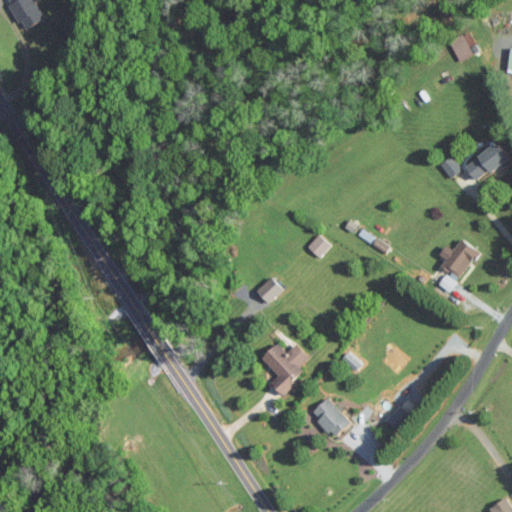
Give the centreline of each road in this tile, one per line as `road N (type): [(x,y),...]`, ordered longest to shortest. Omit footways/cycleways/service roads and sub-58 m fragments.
road 1 (residential): [(273,511),(0,99)]
road 2 (residential): [(357,511),(453,416),(511,318)]
